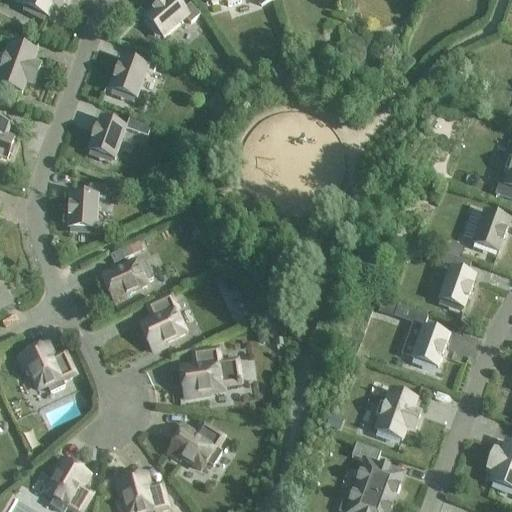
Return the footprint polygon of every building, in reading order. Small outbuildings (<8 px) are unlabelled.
[(9,0),(9,1),(48,20),(53,10),(61,14),(67,0),(9,0)] [(190,7),(183,13),(171,0),(169,0),(146,20),(163,40),(186,21),(191,27),(200,18),(190,7)] [(258,0),(261,8),(273,4),(271,0),(209,0),(212,7),(226,3),(228,9),(241,4),(239,0),(258,0)] [(34,87),(40,70),(32,67),(36,55),(11,46),(6,60),(0,58),(0,72),(1,73),(0,76),(0,87),(22,96),(26,84),(34,87)] [(136,101),(146,73),(153,76),(157,65),(144,60),(141,68),(122,61),(111,92),(136,101)] [(114,162),(125,131),(100,122),(89,153),(114,162)] [(130,122),(126,132),(136,135),(139,125),(130,122)] [(0,158),(7,161),(13,143),(5,140),(9,129),(0,125),(0,158)] [(511,160),(509,160),(504,173),(510,175),(505,189),(499,186),(494,198),(511,204),(511,160)] [(95,232),(97,200),(105,201),(106,188),(90,187),(89,199),(71,198),(69,230),(95,232)] [(510,225),(485,215),(473,246),(498,255),(510,225)] [(450,246),(446,257),(459,262),(464,250),(450,246)] [(133,258),(129,249),(120,253),(124,263),(133,258)] [(440,255),(435,267),(450,272),(439,302),(464,311),(475,280),(459,275),(463,263),(459,262),(446,257),(440,255)] [(147,288),(146,286),(153,282),(145,264),(137,267),(136,265),(120,272),(119,270),(101,278),(115,307),(128,300),(126,297),(147,288)] [(229,276),(219,281),(226,295),(235,291),(234,288),(229,277),(229,276)] [(153,355),(166,349),(164,345),(185,336),(174,314),(177,313),(170,299),(148,310),(153,321),(140,327),(153,355)] [(383,303),(378,315),(394,320),(398,309),(383,303)] [(437,370),(449,340),(412,327),(401,357),(412,361),(437,370)] [(29,372),(38,393),(47,388),(50,396),(64,389),(62,384),(75,378),(64,356),(53,361),(47,347),(19,361),(26,374),(29,372)] [(195,368),(180,369),(185,401),(211,397),(210,394),(221,392),(220,388),(238,386),(235,364),(219,366),(218,353),(193,356),(195,368)] [(412,415),(416,403),(391,394),(386,407),(380,405),(375,419),(381,421),(376,434),(401,444),(405,432),(414,435),(420,418),(412,415)] [(330,416),(325,429),(339,434),(344,421),(330,416)] [(182,461),(201,473),(206,464),(213,469),(221,456),(216,453),(224,441),(203,428),(197,438),(184,430),(168,456),(180,464),(182,461)] [(511,447),(506,445),(502,457),(494,454),(488,471),(496,474),(492,486),(511,493),(511,447)] [(391,511),(393,505),(396,499),(397,499),(400,491),(399,490),(404,477),(389,472),(389,471),(381,468),(380,469),(376,467),(381,455),(356,446),(351,460),(365,465),(361,476),(360,476),(357,485),(359,485),(354,497),(353,497),(351,505),(343,502),(339,511),(392,511),(391,511)] [(68,511),(82,511),(91,497),(81,491),(89,478),(62,463),(54,475),(57,477),(46,496),(55,501),(51,508),(57,511),(66,511),(67,511),(68,511)] [(123,498),(126,511),(167,511),(161,488),(149,491),(146,477),(116,485),(119,499),(123,498)]
